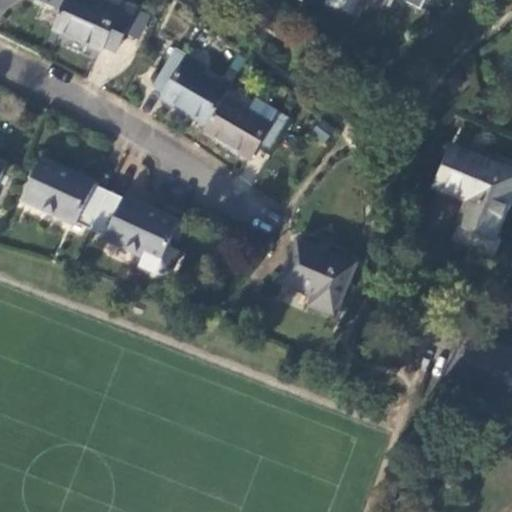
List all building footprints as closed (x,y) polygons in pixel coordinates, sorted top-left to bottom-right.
[(63,0),(38,0),(60,9),(63,0)] [(63,0),(60,9),(51,29),(101,52),(108,37),(119,42),(133,9),(120,3),(114,16),(80,0),(63,0)] [(422,0),(399,0),(418,9),(422,0)] [(222,98),(226,93),(201,77),(206,68),(175,49),(151,88),(164,95),(161,100),(205,127),(222,98)] [(457,73),(444,84),(452,95),(466,84),(457,73)] [(205,127),(202,133),(249,160),(257,147),(269,154),(287,124),(272,116),(267,125),(246,113),(222,98),(205,127)] [(267,125),(272,116),(253,103),(246,113),(267,125)] [(511,197),(511,172),(450,146),(432,188),(465,203),(456,225),(494,240),(511,197)] [(89,230),(107,193),(93,186),(94,184),(39,159),(19,200),(75,226),(76,224),(89,230)] [(122,199),(107,193),(89,230),(105,237),(104,240),(159,266),(179,222),(123,197),(122,199)] [(333,316),(354,265),(298,241),(280,283),(314,297),(309,306),(333,316)] [(170,278),(184,253),(171,246),(157,270),(170,278)]
